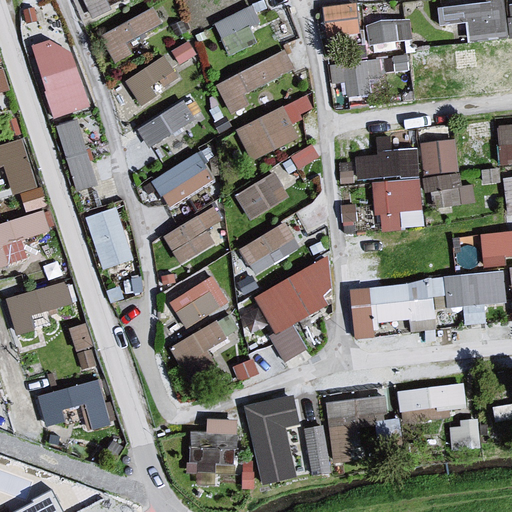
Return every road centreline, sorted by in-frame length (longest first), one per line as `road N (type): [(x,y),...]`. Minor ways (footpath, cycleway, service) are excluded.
road 1 (unclassified): [(171,510),(144,458),(0,8)]
road 2 (track): [(156,489),(92,477),(0,443)]
